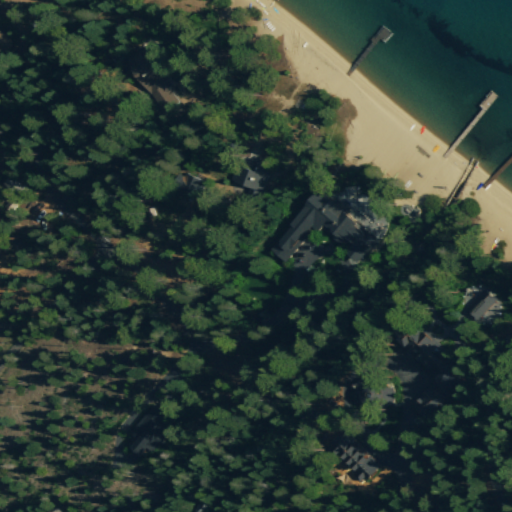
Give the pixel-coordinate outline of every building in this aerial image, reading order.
[(129,55),(161,110),(179,99),(146,45),(129,55)] [(233,180),(261,192),(270,170),(242,158),(233,180)] [(289,262),(316,225),(347,248),(346,250),(364,263),(384,237),(321,189),(275,251),(289,262)] [(392,213),(351,192),(346,202),(354,206),(348,216),(382,233),(392,213)] [(461,315),(477,330),(502,304),(487,289),(461,315)] [(444,355),(448,351),(425,329),(411,343),(422,353),(417,358),(426,367),(433,360),(443,370),(450,362),(444,355)] [(416,405),(431,419),(467,378),(452,365),(416,405)] [(139,440),(134,447),(144,456),(151,448),(155,451),(178,425),(155,405),(131,433),(139,440)]
